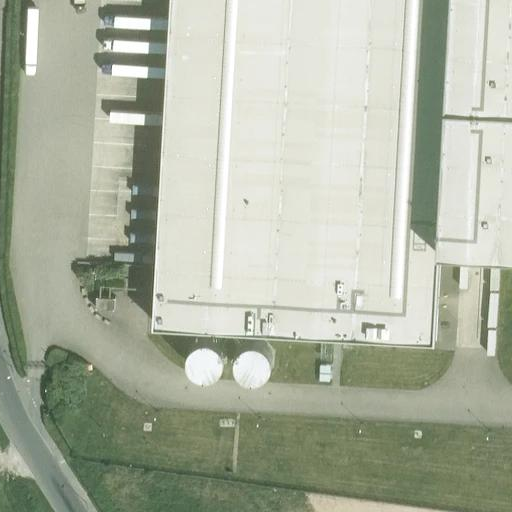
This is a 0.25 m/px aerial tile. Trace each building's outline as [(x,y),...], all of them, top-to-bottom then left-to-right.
[(147,75),(148,0),(99,0),(99,77),(123,77),(123,74),(147,75)] [(511,0),(171,0),(154,323),(436,339),(442,244),(511,248),(511,0)] [(460,286),(468,287),(470,253),(462,253),(460,286)] [(498,289),(500,255),(492,254),(490,288),(498,289)] [(92,304),(112,304),(111,287),(91,287),(92,304)] [(496,326),(498,292),(490,291),(488,325),(496,326)] [(142,313),(123,313),(122,325),(142,326),(142,313)] [(494,354),(496,329),(489,328),(487,353),(494,354)] [(192,368),(198,373),(206,375),(215,373),(221,368),(225,360),(225,352),(221,344),(215,339),(207,337),(198,339),(192,344),(188,352),(188,360),(192,368)] [(237,367),(242,373),(250,377),(258,377),(266,373),(271,367),(273,359),(271,350),(266,344),(258,340),(250,340),(243,344),(237,350),(235,359),(237,367)]
